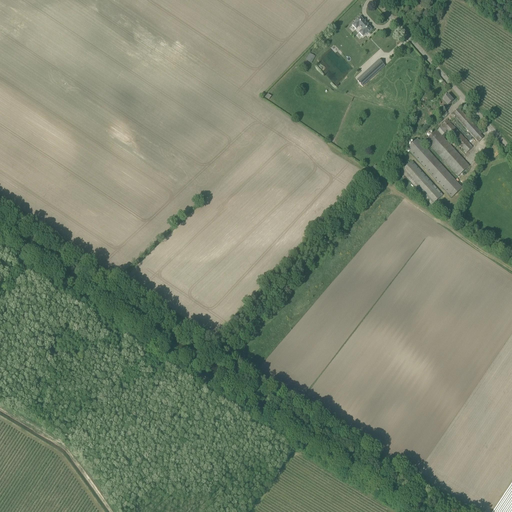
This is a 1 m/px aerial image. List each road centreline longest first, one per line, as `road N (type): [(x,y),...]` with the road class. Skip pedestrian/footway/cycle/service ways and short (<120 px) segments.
road 1 (track): [(410,511),(0,239)]
road 2 (unclassified): [(511,150),(380,0)]
road 3 (track): [(120,274),(0,198)]
road 4 (track): [(0,419),(55,450),(99,511)]
